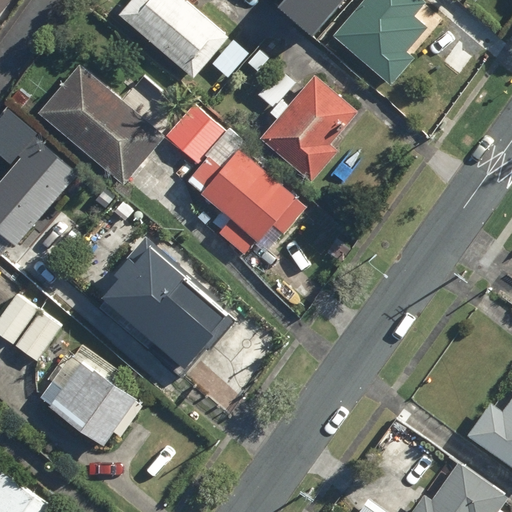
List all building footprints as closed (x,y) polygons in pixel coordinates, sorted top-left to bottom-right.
[(0,0),(0,12),(10,0),(0,0)] [(132,0),(121,13),(196,77),(232,36),(190,0),(132,0)] [(335,34),(394,84),(417,57),(409,50),(431,25),(418,15),(430,1),(428,0),(311,0),(308,4),(339,30),(335,34)] [(252,52),(235,39),(215,65),(231,78),(252,52)] [(41,112),(127,183),(167,135),(82,63),(41,112)] [(264,136),(315,180),(342,149),(334,143),(361,110),(318,73),(264,136)] [(12,99),(25,108),(33,96),(21,87),(12,99)] [(219,104),(230,112),(242,97),(231,88),(219,104)] [(201,162),(229,130),(198,104),(170,136),(201,162)] [(0,182),(0,228),(19,245),(82,172),(38,134),(22,153),(24,155),(0,182)] [(222,232),(247,253),(260,240),(261,241),(276,224),(285,231),(309,203),(243,147),(225,167),(211,155),(190,178),(235,218),(222,232)] [(103,197),(111,204),(119,194),(111,187),(103,197)] [(221,287),(156,233),(127,269),(99,303),(136,335),(157,310),(183,331),(221,287)] [(0,320),(0,332),(15,343),(40,309),(19,295),(0,320)] [(18,344),(39,360),(64,326),(42,311),(18,344)] [(52,406),(107,445),(139,399),(84,362),(52,406)] [(471,435),(511,463),(511,401),(506,410),(494,402),(471,435)] [(414,511),(501,511),(511,497),(461,462),(435,499),(427,493),(414,511)] [(58,511),(60,510),(2,470),(0,473),(0,511),(58,511)] [(388,511),(370,498),(359,511),(388,511)]
